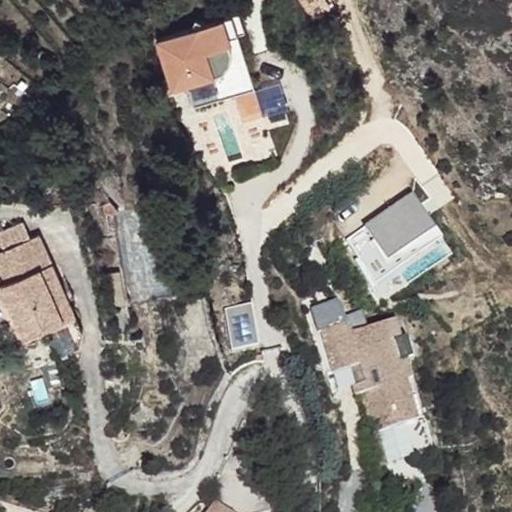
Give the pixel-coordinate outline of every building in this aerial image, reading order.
[(295,0),(310,24),(331,11),(323,0),(295,0)] [(229,38),(220,41),(227,60),(235,58),(229,38)] [(220,41),(159,60),(183,134),(244,115),(227,60),(220,41)] [(7,85),(0,82),(0,107),(13,113),(20,98),(6,90),(7,85)] [(173,294),(161,204),(121,209),(133,299),(173,294)] [(0,287),(0,293),(3,306),(26,340),(55,333),(52,318),(64,314),(44,247),(37,249),(32,232),(4,240),(9,257),(0,259),(0,269),(5,285),(0,287)] [(119,268),(109,270),(115,299),(125,297),(119,268)] [(351,296),(316,301),(319,342),(345,340),(354,338),(356,356),(356,366),(347,367),(351,413),(379,408),(378,393),(384,391),(383,382),(411,379),(406,344),(398,345),(395,324),(403,323),(400,301),(367,306),(370,324),(357,325),(353,307),(351,296)] [(14,344),(26,340),(3,306),(14,344)] [(367,306),(353,307),(357,325),(370,324),(367,306)] [(26,340),(32,352),(40,350),(73,341),(64,314),(52,318),(55,333),(26,340)] [(403,323),(395,324),(398,345),(406,344),(412,343),(409,322),(403,323)] [(354,338),(345,340),(346,357),(356,356),(354,338)] [(17,354),(32,352),(26,340),(14,344),(17,354)] [(415,404),(411,379),(383,382),(384,391),(378,393),(379,408),(415,404)] [(416,409),(394,412),(397,434),(419,431),(416,409)] [(207,511),(234,511),(217,500),(207,511)]
